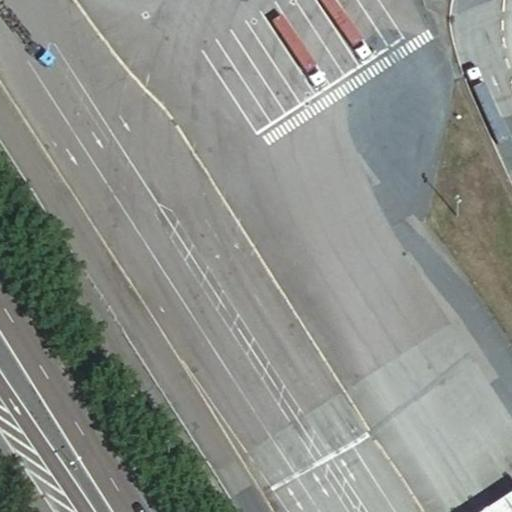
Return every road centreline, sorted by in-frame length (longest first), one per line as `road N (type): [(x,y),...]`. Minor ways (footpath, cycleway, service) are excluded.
road 1 (tertiary): [(131,511),(0,307)]
road 2 (tertiary): [(0,399),(73,511)]
